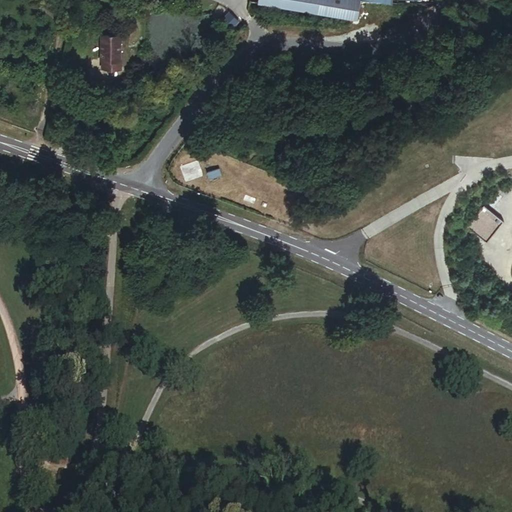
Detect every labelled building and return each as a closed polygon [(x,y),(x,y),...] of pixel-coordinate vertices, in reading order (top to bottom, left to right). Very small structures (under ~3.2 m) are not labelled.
[(215,8),(219,2),(214,0),(213,0),(210,6),(215,8)] [(333,25),(356,29),(360,0),(258,0),(258,1),(335,13),(333,25)] [(360,0),(356,29),(359,29),(361,14),(368,9),(367,7),(371,5),(372,7),(380,1),(380,0),(360,0)] [(256,13),(333,25),(335,13),(258,1),(256,13)] [(239,18),(230,9),(219,20),(228,29),(239,18)] [(102,68),(121,68),(121,35),(101,34),(101,61),(102,61),(102,68)] [(133,134),(132,135),(130,135),(129,136),(129,138),(128,139),(129,141),(130,142),(131,143),(133,143),(134,142),(136,141),(137,140),(137,139),(137,137),(136,136),(135,135),(133,134)] [(503,219),(483,204),(466,226),(486,242),(503,219)]
